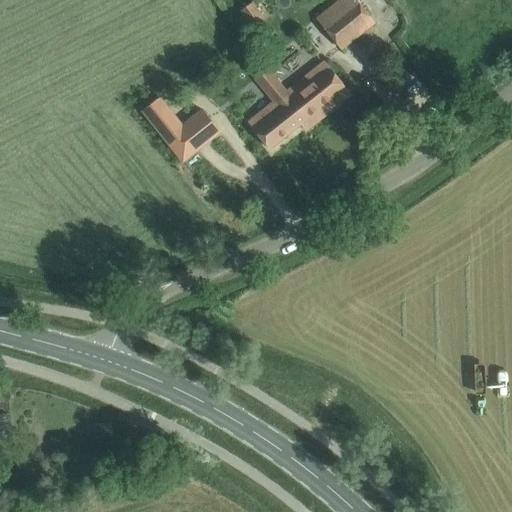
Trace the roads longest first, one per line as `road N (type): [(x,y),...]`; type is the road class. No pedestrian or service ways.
road 1 (unclassified): [(104,363),(124,325),(283,249),(511,101)]
road 2 (secondary): [(351,511),(229,418),(104,363)]
